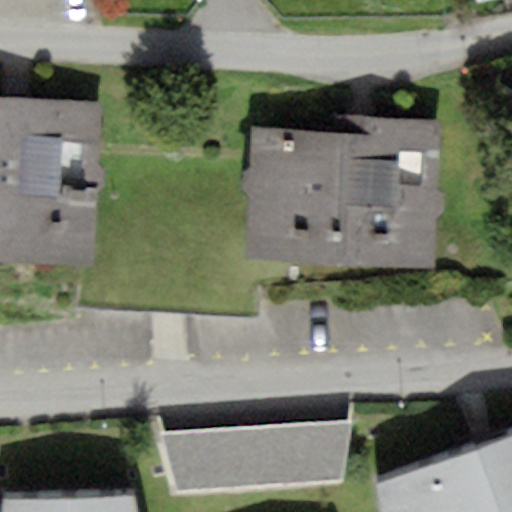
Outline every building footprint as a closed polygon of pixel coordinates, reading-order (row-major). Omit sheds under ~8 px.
[(0,96),(0,257),(92,262),(101,102),(0,96)] [(249,194),(246,258),(435,268),(438,215),(445,210),(445,193),(439,187),(442,122),(336,117),(335,133),(252,129),(250,168),(243,172),(242,189),(249,194)] [(351,422),(160,432),(176,492),(343,484),(351,422)] [(511,511),(511,430),(376,484),(380,511),(511,511)] [(135,511),(131,491),(6,492),(2,511),(135,511)]
